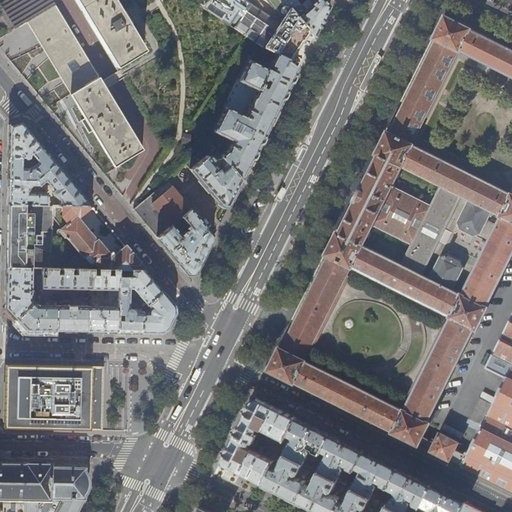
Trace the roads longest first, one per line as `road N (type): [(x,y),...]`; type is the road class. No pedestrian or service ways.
road 1 (primary): [(223,336),(393,0)]
road 2 (residential): [(212,358),(511,508)]
road 3 (residential): [(223,336),(23,96)]
road 4 (residential): [(212,358),(0,347)]
road 5 (residential): [(0,446),(113,448),(161,460)]
